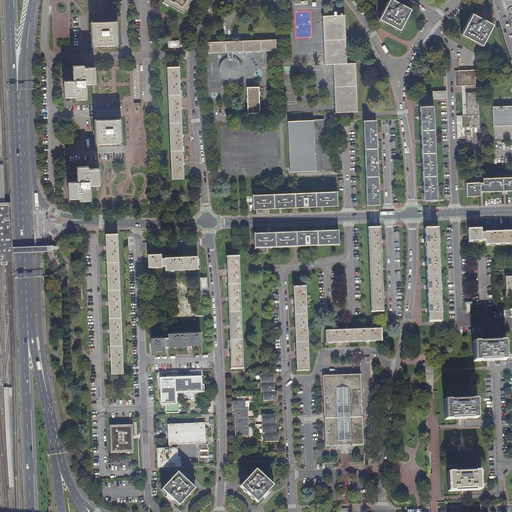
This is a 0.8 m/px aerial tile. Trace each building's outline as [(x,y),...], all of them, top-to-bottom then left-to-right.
[(163,0),(162,2),(183,13),(189,0),(163,0)] [(410,10),(392,0),(388,0),(379,19),(399,30),(410,10)] [(482,45),(493,25),(477,16),(472,14),(461,34),(482,45)] [(346,64),(344,15),(322,16),(324,65),(333,65),(335,112),(357,112),(354,64),(346,64)] [(98,46),(118,46),(117,22),(111,22),(90,23),(91,47),(98,46)] [(275,40),(207,43),(207,54),(227,53),(227,58),(223,60),(220,63),(218,67),(218,70),(219,73),(221,77),(224,80),(228,81),(231,81),(233,81),(236,80),(238,78),(240,76),(241,73),(242,70),(242,67),(241,65),(240,62),(236,59),(232,58),(232,53),(276,51),(275,40)] [(95,68),(84,68),(84,65),(72,66),(72,79),(73,79),(73,80),(63,81),(63,97),(72,97),(75,97),(74,99),(86,99),(85,87),(85,85),(84,86),(84,84),(95,84),(95,68)] [(178,66),(166,67),(171,179),(183,178),(182,166),(178,79),(178,66)] [(458,71),(458,86),(461,86),(465,86),(475,86),(474,71),(459,71),(458,71)] [(247,114),(259,113),(258,88),(246,88),(247,114)] [(476,93),(465,93),(466,116),(471,116),(477,116),(476,93)] [(423,189),(423,200),(436,199),(433,106),(420,107),(420,116),(420,120),(421,139),(421,140),(421,143),(422,161),(422,162),(422,166),(423,184),(423,185),(423,189)] [(511,106),(492,108),(493,126),(511,125),(511,106)] [(463,116),(460,116),(461,139),(472,139),(471,116),(466,116),(463,116)] [(94,138),(94,144),(96,144),(112,144),(122,143),(121,119),(120,119),(93,120),(94,127),(94,138)] [(326,172),(324,119),(313,120),(312,121),(288,122),(290,167),(290,170),(290,172),(315,171),(315,172),(316,172),(326,172)] [(363,121),(367,205),(378,204),(378,187),(377,163),(375,136),(375,121),(363,121)] [(88,187),(88,185),(99,185),(98,168),(97,168),(97,166),(76,167),(76,180),(78,180),(78,182),(67,182),(67,199),(77,198),(79,198),(79,201),(90,200),(90,187),(88,187)] [(481,192),(483,192),(504,191),(511,190),(511,177),(482,179),(482,183),(479,183),(479,182),(466,183),(466,196),(480,196),(479,192),(481,192)] [(255,190),(256,212),(266,211),(265,207),(324,205),(336,204),(336,192),(266,194),(265,194),(265,189),(255,190)] [(12,239),(10,203),(7,203),(0,203),(0,262),(9,262),(13,262),(12,250),(12,239)] [(368,228),(371,312),(383,312),(382,294),(381,269),(380,243),(380,228),(368,228)] [(257,243),(258,254),(268,254),(267,248),(293,246),(300,246),(338,244),(338,232),(300,233),(267,235),(266,229),(257,229),(257,240),(257,243)] [(428,310),(429,322),(441,322),(437,229),(424,229),(425,240),(426,264),(427,287),(428,310)] [(483,233),(481,233),(481,229),(467,229),(468,243),(482,242),(482,241),(485,241),(485,246),(511,244),(511,231),(505,232),(485,232),(485,233),(483,233)] [(110,361),(111,373),(123,373),(117,234),(105,234),(106,246),(106,262),(107,274),(107,278),(108,302),(108,305),(109,330),(109,333),(110,346),(110,361)] [(163,258),(161,258),(161,253),(148,254),(148,261),(148,267),(161,267),(161,266),(165,266),(165,269),(198,269),(197,256),(188,256),(186,256),(184,256),(165,257),(165,258),(163,258)] [(230,356),(230,369),(242,369),(238,257),(226,257),(227,269),(227,273),(227,276),(228,297),(228,299),(228,301),(229,325),(229,327),(229,329),(229,349),(230,355),(230,356)] [(296,357),(297,371),(308,371),(305,287),(293,287),(294,301),(295,328),(296,357)] [(325,332),(325,343),(341,342),(367,342),(382,341),(381,329),(325,332)] [(165,346),(168,345),(168,347),(187,346),(191,345),(201,345),(200,332),(167,334),(168,338),(164,338),(164,337),(151,337),(151,343),(151,351),(165,350),(165,346)] [(492,360),(505,360),(505,354),(505,341),(474,342),(475,361),(487,361),(492,360)] [(262,383),(273,382),(273,377),(273,376),(272,374),(261,374),(261,379),(262,379),(262,383)] [(360,375),(323,376),(326,445),(354,445),(363,444),(360,375)] [(202,377),(160,378),(161,403),(166,403),(166,413),(179,412),(179,403),(176,403),(176,392),(202,391),(202,377)] [(273,382),(262,383),(261,383),(261,388),(262,388),(263,392),(265,392),(273,391),(273,386),(273,382)] [(273,391),(265,392),(265,395),(264,395),(264,401),(276,400),(275,395),(275,391),(273,391)] [(445,400),(446,420),(456,419),(461,419),(462,419),(477,418),(477,414),(476,399),(445,400)] [(235,410),(243,410),(243,406),(244,406),(243,401),(233,402),(233,410),(235,410)] [(235,419),(246,419),(246,413),(245,413),(245,410),(243,410),(235,410),(235,419)] [(264,424),(274,423),(274,419),(274,415),(263,415),(263,420),(264,420),(264,424)] [(168,424),(168,444),(171,444),(205,443),(205,423),(211,423),(211,417),(197,418),(197,423),(168,424)] [(236,428),(246,428),(247,428),(247,422),(246,422),(246,419),(235,419),(236,428)] [(267,433),(275,432),(274,427),(274,423),(264,424),(263,424),(263,429),(264,429),(264,433),(267,433)] [(134,452),(134,446),(133,424),(110,425),(111,452),(134,452)] [(246,428),(236,428),(236,437),(247,436),(247,431),(246,431),(246,428)] [(275,432),(267,433),(267,436),(266,436),(266,442),(277,441),(277,437),(277,432),(275,432)] [(207,444),(198,444),(198,450),(199,450),(199,455),(198,455),(198,463),(208,462),(207,444)] [(156,447),(157,468),(170,467),(169,461),(169,459),(172,459),(172,456),(177,456),(177,447),(171,447),(168,447),(156,447)] [(240,487),(255,500),(257,503),(273,486),(256,470),(240,487)] [(449,473),(449,492),(460,491),(467,491),(480,490),(480,488),(480,486),(479,471),(449,473)] [(167,495),(174,501),(175,502),(179,505),(195,489),(178,473),(162,490),(167,495)]
